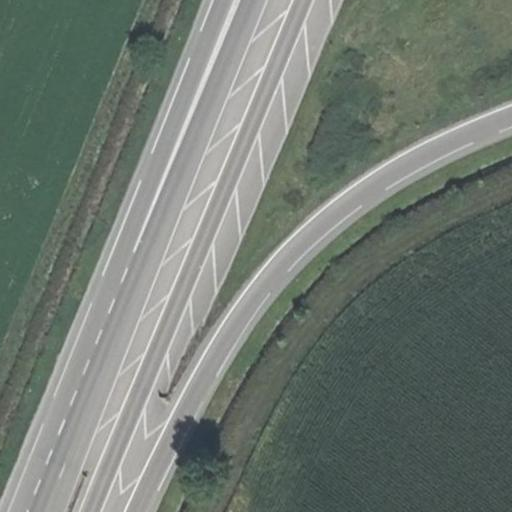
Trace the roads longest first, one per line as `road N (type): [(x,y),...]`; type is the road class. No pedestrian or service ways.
road 1 (trunk): [(139,511),(211,363),(272,274),(383,179),(511,116)]
road 2 (trunk): [(90,511),(304,0)]
road 3 (track): [(511,195),(408,247),(335,306),(248,439),(217,511)]
road 4 (trunk): [(163,197),(40,511)]
road 5 (trunk): [(247,0),(163,197)]
road 6 (trunk): [(227,0),(163,197)]
